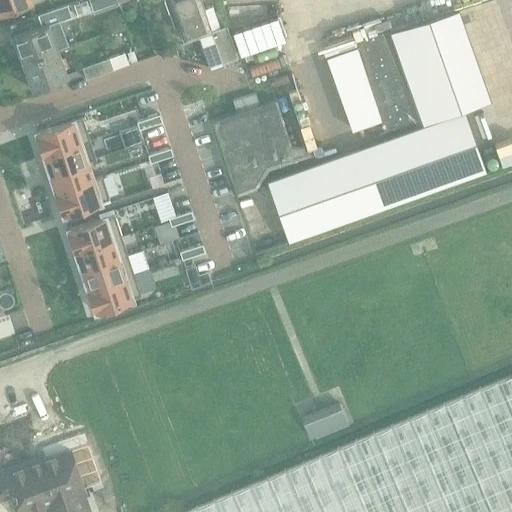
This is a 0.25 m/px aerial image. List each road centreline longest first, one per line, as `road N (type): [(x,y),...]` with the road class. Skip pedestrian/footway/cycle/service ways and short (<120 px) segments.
road 1 (unclassified): [(511,195),(61,351)]
road 2 (unclassified): [(158,68),(224,271)]
road 3 (unclassified): [(158,68),(0,122)]
road 4 (residential): [(0,186),(43,329)]
